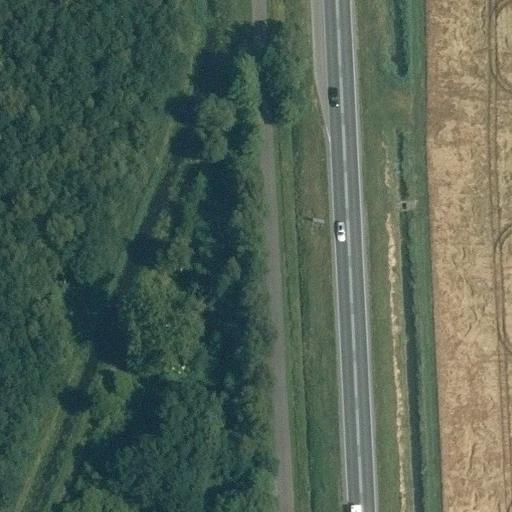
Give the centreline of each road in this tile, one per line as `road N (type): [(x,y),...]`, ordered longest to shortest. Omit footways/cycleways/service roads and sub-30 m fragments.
road 1 (trunk): [(362,511),(336,0)]
road 2 (unclassified): [(283,511),(258,0)]
